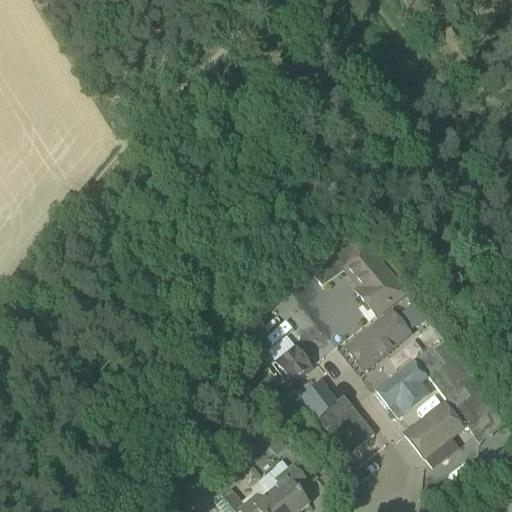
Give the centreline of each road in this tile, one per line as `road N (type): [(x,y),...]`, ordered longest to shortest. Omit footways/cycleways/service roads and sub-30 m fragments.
road 1 (track): [(0,306),(93,188),(268,0)]
road 2 (track): [(231,39),(307,83),(368,150),(431,200),(488,264),(511,307)]
road 3 (track): [(374,0),(511,157)]
road 4 (unclassified): [(408,511),(414,464),(316,339)]
road 5 (track): [(511,119),(399,0)]
